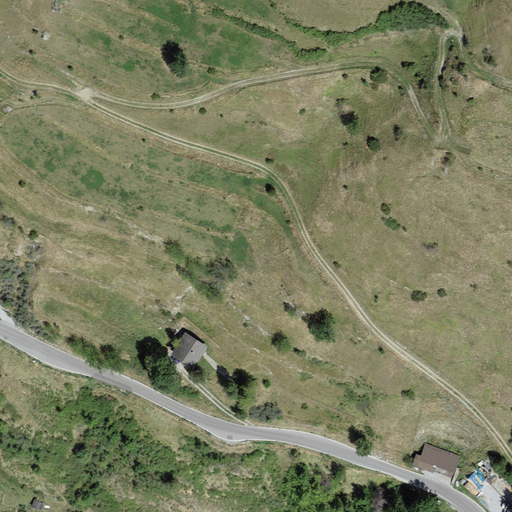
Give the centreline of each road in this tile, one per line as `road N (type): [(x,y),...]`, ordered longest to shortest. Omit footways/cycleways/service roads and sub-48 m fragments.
road 1 (track): [(0,68),(272,175),(363,315),(485,420),(511,455)]
road 2 (track): [(87,99),(93,93),(164,106),(252,79),(366,62),(399,73),(434,141),(448,134),(438,70),(444,35),(454,29),(478,73),(511,84)]
road 3 (tertiary): [(0,328),(221,427),(317,442),(439,488),(474,511)]
